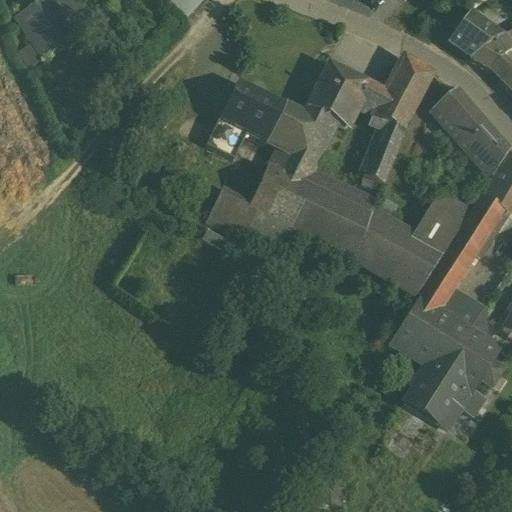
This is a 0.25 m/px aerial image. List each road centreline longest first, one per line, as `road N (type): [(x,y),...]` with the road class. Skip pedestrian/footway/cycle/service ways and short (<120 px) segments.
road 1 (residential): [(292,0),(394,35),(475,81),(511,126)]
road 2 (track): [(115,119),(0,246)]
